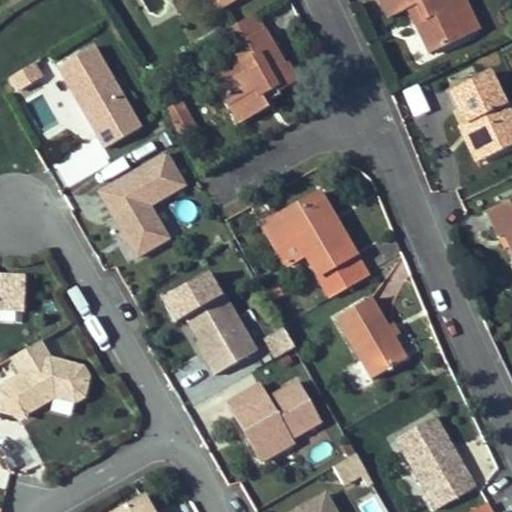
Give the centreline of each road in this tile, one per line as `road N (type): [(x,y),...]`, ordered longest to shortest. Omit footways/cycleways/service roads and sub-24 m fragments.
road 1 (residential): [(317,0),(463,353),(511,442)]
road 2 (residential): [(170,429),(42,222),(6,206)]
road 3 (residential): [(170,429),(11,511)]
road 4 (unknown): [(364,108),(229,169)]
